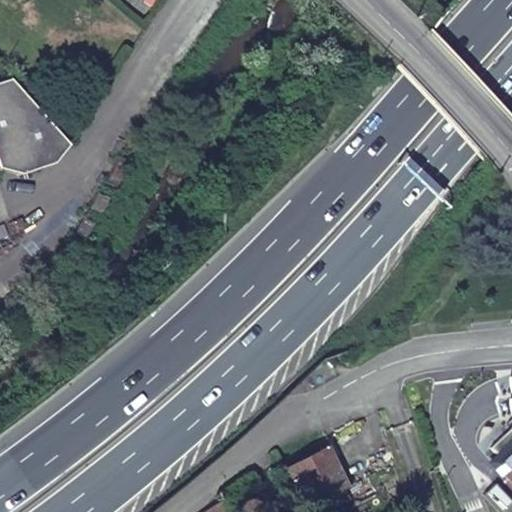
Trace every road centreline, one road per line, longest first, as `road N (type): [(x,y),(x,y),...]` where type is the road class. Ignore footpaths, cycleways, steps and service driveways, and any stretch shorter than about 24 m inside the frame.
road 1 (trunk): [(506,0),(214,313),(0,486)]
road 2 (trunk): [(61,511),(388,208)]
road 3 (residential): [(511,345),(429,352),(387,365),(279,432),(175,511)]
road 4 (secondary): [(362,0),(511,158)]
road 5 (motorway): [(388,208),(511,79)]
